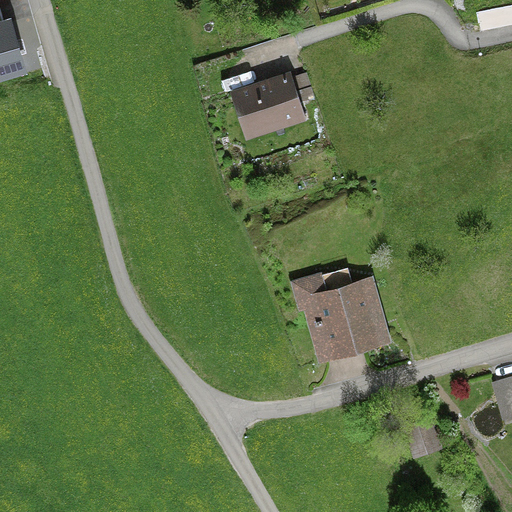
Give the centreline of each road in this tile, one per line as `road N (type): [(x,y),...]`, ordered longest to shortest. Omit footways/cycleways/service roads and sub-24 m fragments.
road 1 (residential): [(39,0),(130,303),(211,408)]
road 2 (residential): [(511,346),(302,407),(211,408)]
